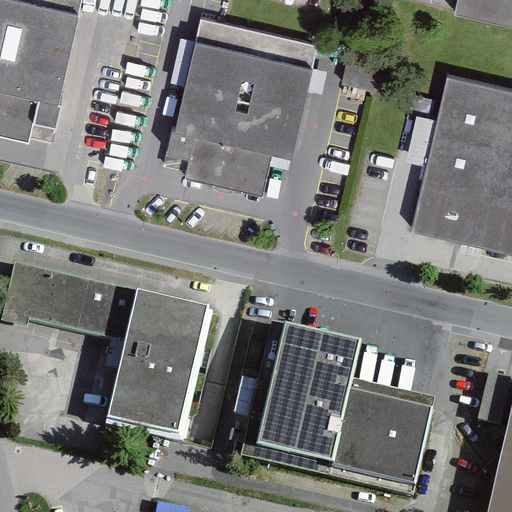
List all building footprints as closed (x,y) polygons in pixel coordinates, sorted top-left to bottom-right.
[(81,0),(0,0),(0,131),(29,139),(30,134),(53,139),(62,98),(58,97),(81,0)] [(511,0),(456,0),(454,10),(511,23),(511,0)] [(318,42),(201,15),(176,125),(172,124),(167,148),(163,164),(187,169),(186,174),(264,191),(274,149),(293,153),(318,42)] [(511,87),(448,73),(412,227),(482,243),(511,250),(511,87)] [(212,315),(20,271),(6,329),(33,335),(35,328),(132,350),(114,427),(183,442),(212,315)] [(360,345),(272,325),(241,458),(413,498),(432,415),(349,395),(360,345)] [(478,420),(500,425),(511,378),(489,373),(478,420)] [(511,511),(511,415),(489,511),(511,511)] [(184,511),(186,507),(152,499),(149,511),(184,511)]
